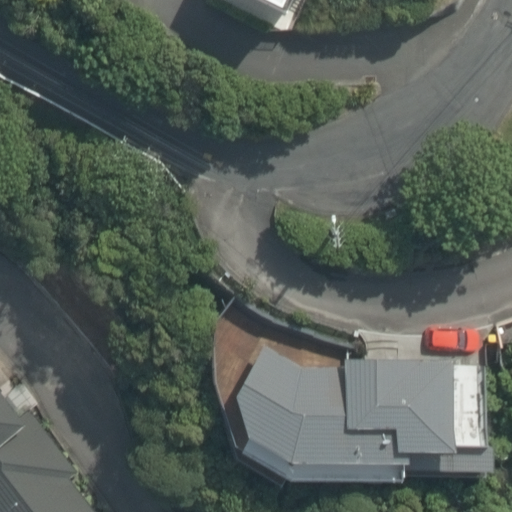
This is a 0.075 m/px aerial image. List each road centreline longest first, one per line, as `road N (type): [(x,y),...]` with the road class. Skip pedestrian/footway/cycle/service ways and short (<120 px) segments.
road 1 (residential): [(511,29),(423,127),(312,163),(157,130),(0,37)]
road 2 (residential): [(0,292),(176,511)]
